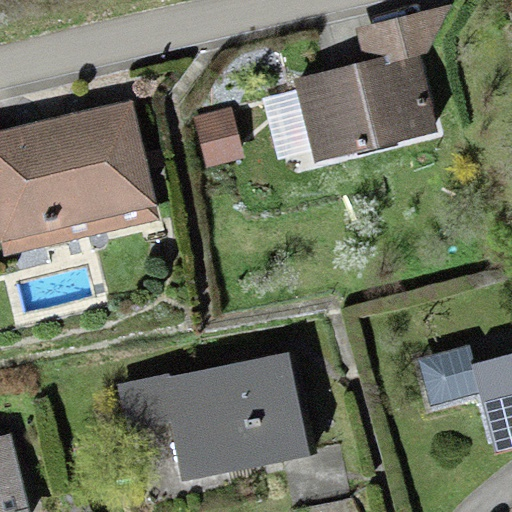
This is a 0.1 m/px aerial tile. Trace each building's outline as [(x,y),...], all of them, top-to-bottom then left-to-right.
[(364,75),(293,92),(311,170),(428,142),(409,62),(443,54),(436,24),(357,42),(364,75)] [(123,121),(0,145),(0,247),(2,260),(145,232),(123,121)] [(281,367),(123,396),(131,436),(167,429),(179,493),(300,471),(281,367)] [(511,373),(471,384),(492,460),(511,454),(511,373)] [(12,511),(3,458),(0,458),(0,511),(12,511)]
